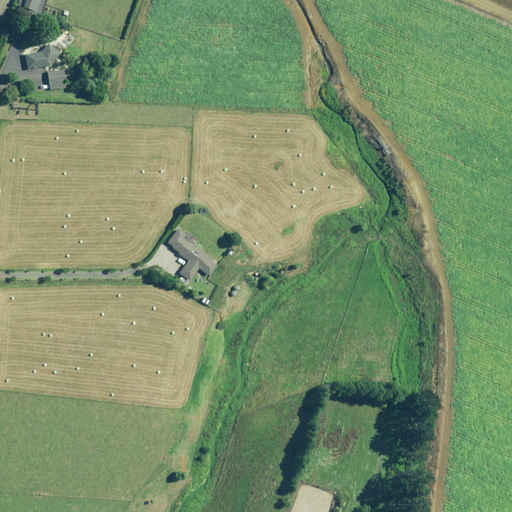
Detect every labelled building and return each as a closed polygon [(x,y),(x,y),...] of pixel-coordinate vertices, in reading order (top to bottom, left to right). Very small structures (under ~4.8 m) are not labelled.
[(17,0),(16,6),(36,12),(39,0),(17,0)] [(63,11),(45,6),(42,15),(60,20),(63,11)] [(27,70),(49,65),(58,54),(48,45),(40,52),(24,55),(27,70)] [(64,88),(62,70),(47,72),(49,90),(64,88)] [(218,262),(191,243),(194,239),(178,227),(166,244),(178,253),(177,254),(187,261),(178,274),(189,282),(198,268),(208,276),(218,262)]
